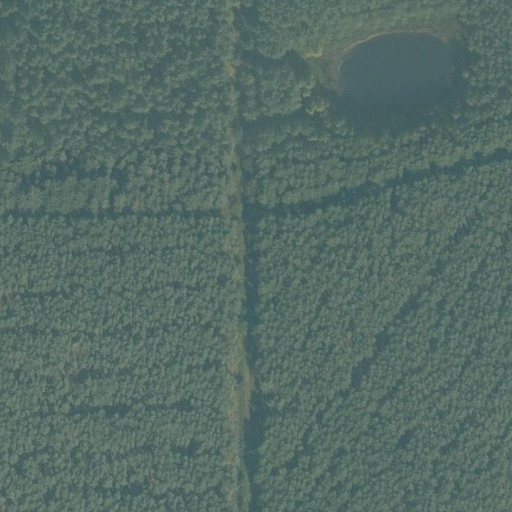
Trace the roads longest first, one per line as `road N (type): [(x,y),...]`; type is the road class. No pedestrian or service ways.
road 1 (track): [(511,164),(243,219),(0,225)]
road 2 (track): [(238,0),(250,511)]
